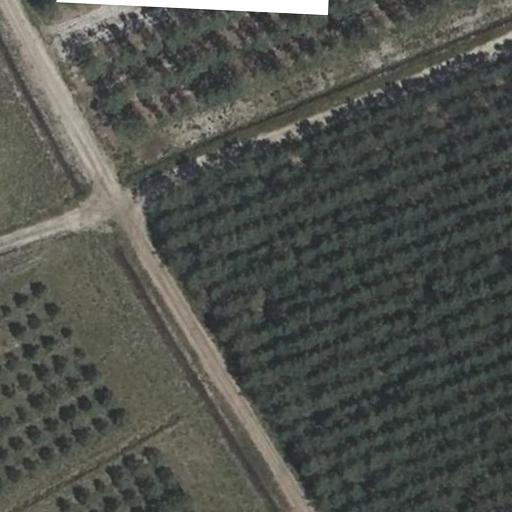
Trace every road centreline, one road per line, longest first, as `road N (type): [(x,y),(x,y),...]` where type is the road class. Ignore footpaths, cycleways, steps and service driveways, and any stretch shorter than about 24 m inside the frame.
road 1 (track): [(12,0),(117,203),(305,511)]
road 2 (track): [(511,41),(0,251)]
